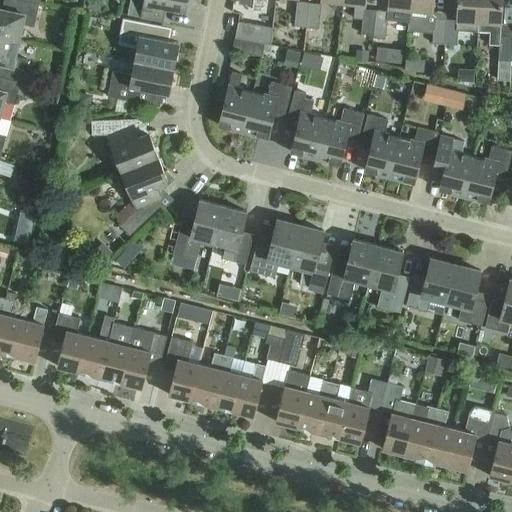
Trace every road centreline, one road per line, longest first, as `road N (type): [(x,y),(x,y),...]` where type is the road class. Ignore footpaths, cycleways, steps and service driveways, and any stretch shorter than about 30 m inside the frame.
road 1 (residential): [(511,240),(218,164),(196,130),(218,0)]
road 2 (residential): [(74,415),(453,511)]
